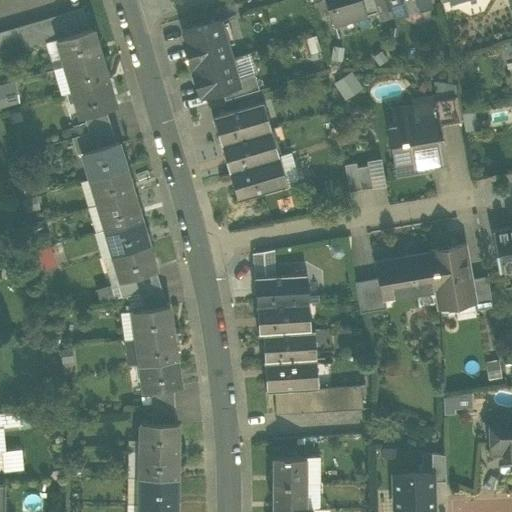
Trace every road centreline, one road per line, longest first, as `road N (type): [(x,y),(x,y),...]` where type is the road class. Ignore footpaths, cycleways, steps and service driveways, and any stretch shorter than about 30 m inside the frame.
road 1 (residential): [(202,247),(511,190)]
road 2 (residential): [(202,247),(228,421),(228,511)]
road 3 (residential): [(132,17),(202,247)]
